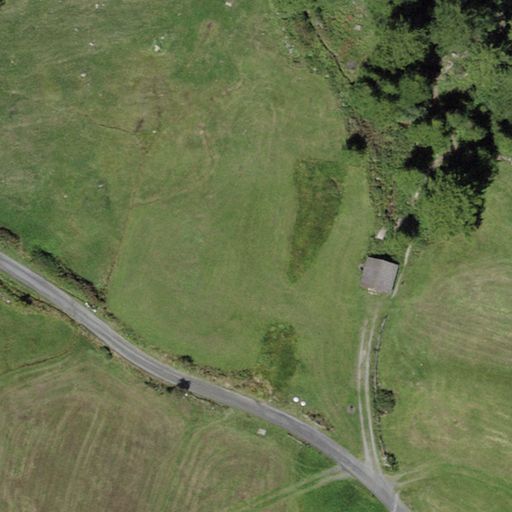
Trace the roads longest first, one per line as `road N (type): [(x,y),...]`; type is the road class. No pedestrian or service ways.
road 1 (track): [(374,479),(274,414),(176,380),(0,264)]
road 2 (track): [(370,322),(361,368),(374,479)]
